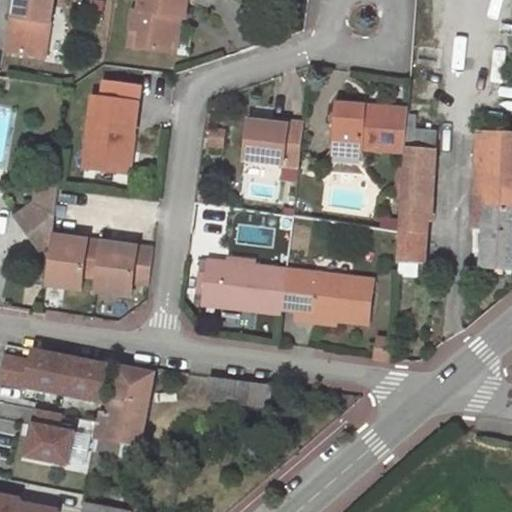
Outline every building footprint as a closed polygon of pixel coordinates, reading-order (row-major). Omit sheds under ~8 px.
[(56,0),(16,0),(13,20),(19,20),(14,55),(47,60),(56,0)] [(190,0),(140,0),(138,18),(134,17),(131,37),(140,39),(138,56),(174,61),(180,24),(187,25),(190,0)] [(124,153),(132,155),(139,107),(93,100),(83,172),(121,177),(124,153)] [(407,131),(409,112),(336,106),(332,151),(406,156),(406,153),(407,131)] [(299,173),(304,127),(287,125),(287,130),(247,125),(243,167),(299,173)] [(226,133),(212,131),(210,148),(224,150),(226,133)] [(437,133),(407,131),(406,153),(435,154),(437,133)] [(511,168),(511,133),(488,131),(485,167),(511,168)] [(129,178),(132,155),(124,153),(121,177),(129,178)] [(406,153),(406,156),(404,175),(434,177),(435,154),(406,153)] [(511,168),(485,167),(483,206),(487,205),(482,267),(511,269),(511,168)] [(404,175),(401,217),(423,219),(431,220),(434,177),(404,175)] [(58,189),(59,184),(38,181),(35,203),(16,217),(41,251),(51,244),(52,239),(58,189)] [(401,217),(400,236),(400,240),(421,242),(423,219),(401,217)] [(51,244),(45,290),(81,295),(83,280),(96,282),(94,296),(131,300),(133,287),(151,289),(156,253),(52,239),(51,244)] [(421,242),(400,240),(398,263),(420,265),(421,242)] [(284,314),(289,272),(199,263),(194,309),(284,319),(284,314)] [(398,263),(397,276),(419,277),(420,265),(398,263)] [(302,274),(289,272),(284,314),(297,315),(302,274)] [(374,281),(302,274),(297,315),(296,323),(314,326),(315,322),(370,328),(374,281)] [(372,358),(389,360),(392,338),(375,335),(372,358)] [(110,366),(32,351),(24,387),(102,402),(104,394),(110,366)] [(154,375),(117,367),(111,396),(104,394),(102,402),(95,437),(125,443),(140,446),(154,375)] [(209,399),(268,407),(271,386),(211,378),(209,399)] [(63,415),(35,410),(26,457),(69,466),(76,433),(60,430),(63,415)] [(122,459),(125,443),(95,437),(92,452),(122,459)] [(22,500),(0,495),(0,511),(19,511),(21,504),(22,500)]
